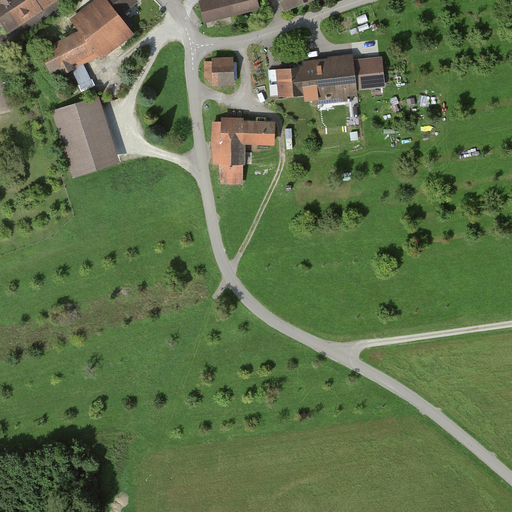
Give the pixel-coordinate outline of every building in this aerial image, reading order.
[(0,0),(0,13),(8,25),(46,0),(0,0)] [(138,1),(137,0),(108,0),(109,0),(76,25),(81,32),(95,51),(97,54),(134,26),(124,12),(138,1)] [(258,0),(200,0),(199,0),(205,23),(261,10),(258,0)] [(280,0),(285,11),(313,0),(280,0)] [(95,51),(81,32),(42,53),(55,78),(82,65),(79,58),(95,51)] [(359,94),(354,52),(301,59),(302,68),(293,69),(297,95),(306,94),(307,100),(359,94)] [(398,83),(395,58),(383,60),(383,56),(357,59),(361,88),(398,83)] [(234,57),(213,58),(214,86),(235,86),(234,57)] [(291,67),(268,69),(271,98),(294,96),(291,67)] [(99,96),(52,111),(73,178),(120,163),(99,96)] [(275,145),(275,121),(243,121),(243,118),(223,118),(223,122),(214,123),(214,163),(220,163),(220,185),(245,185),(245,166),(248,166),(248,145),(275,145)]
